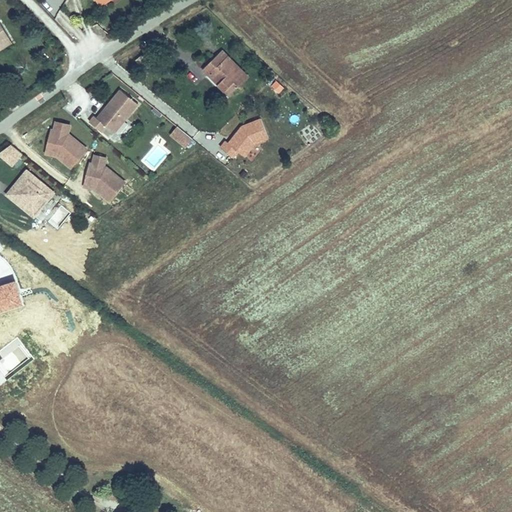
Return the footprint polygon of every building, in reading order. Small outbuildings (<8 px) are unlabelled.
[(74,0),(74,11),(85,12),(86,0),(74,0)] [(98,0),(92,5),(101,18),(126,0),(98,0)] [(0,74),(16,66),(3,43),(0,44),(0,74)] [(222,51),(205,69),(211,75),(214,72),(223,82),(221,84),(229,93),(232,89),(236,92),(250,78),(222,51)] [(214,72),(211,75),(221,84),(223,82),(214,72)] [(139,103),(120,88),(97,116),(94,114),(89,121),(102,132),(107,127),(115,133),(139,103)] [(54,127),(52,127),(45,154),(56,156),(71,168),(89,147),(69,133),(73,122),(56,120),(54,127)] [(184,149),(192,139),(177,126),(169,136),(184,149)] [(24,153),(12,142),(0,151),(0,155),(13,166),(24,153)] [(108,156),(94,153),(92,161),(89,161),(83,187),(95,189),(109,202),(126,181),(107,164),(108,156)] [(57,191),(28,167),(4,195),(34,218),(57,191)]
